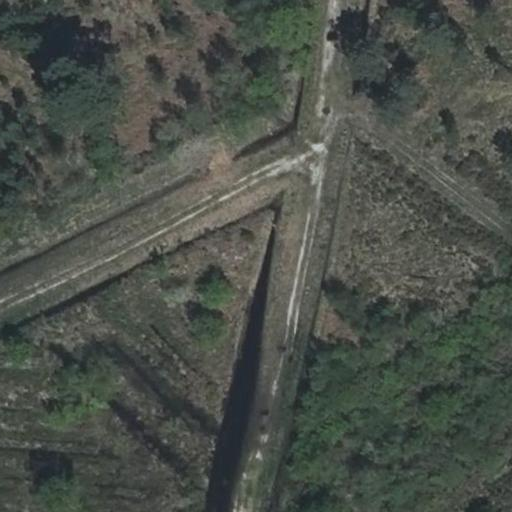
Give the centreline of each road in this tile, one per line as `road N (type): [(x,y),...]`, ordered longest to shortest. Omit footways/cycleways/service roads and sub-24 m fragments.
road 1 (track): [(257,511),(332,146),(346,0)]
road 2 (track): [(0,305),(332,146)]
road 3 (track): [(334,88),(511,224)]
